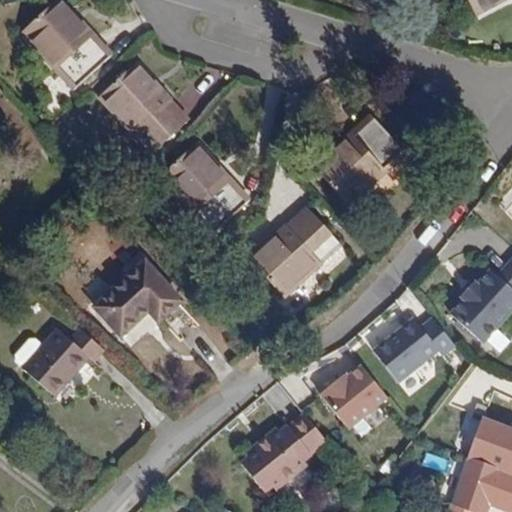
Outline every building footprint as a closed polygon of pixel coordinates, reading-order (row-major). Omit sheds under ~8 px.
[(96,36),(84,22),(78,28),(67,17),(73,11),(63,0),(57,0),(21,34),(75,91),(110,57),(94,37),(96,36)] [(468,0),(477,16),(506,0),(468,0)] [(78,28),(84,22),(73,11),(67,17),(78,28)] [(172,99),(161,87),(155,92),(144,81),(150,75),(139,62),(99,97),(152,155),(188,123),(170,102),(172,99)] [(155,92),(161,87),(150,75),(144,81),(155,92)] [(351,132),(338,145),(344,151),(332,161),(327,155),(313,167),(349,207),(407,154),(373,117),(353,135),(351,132)] [(232,179),(220,167),(214,173),(204,163),(210,156),(197,143),(159,178),(212,236),(248,201),(230,181),(232,179)] [(344,151),(338,145),(327,155),(332,161),(344,151)] [(214,173),(220,167),(210,156),(204,163),(214,173)] [(289,222),(275,235),(281,242),(270,252),(264,245),(250,258),(286,297),(342,245),(308,208),(292,225),(289,222)] [(281,242),(275,235),(264,245),(270,252),(281,242)] [(146,308),(150,313),(160,322),(183,301),(145,261),(95,308),(122,338),(143,319),(139,314),(146,308)] [(511,261),(497,278),(490,272),(477,287),(474,285),(461,299),(463,301),(450,317),(483,345),(511,312),(511,261)] [(143,319),(150,313),(146,308),(139,314),(143,319)] [(406,392),(460,349),(429,310),(375,352),(406,392)] [(94,363),(105,349),(81,329),(70,342),(57,330),(23,369),(55,397),(90,359),(94,363)] [(350,431),(391,399),(362,362),(321,394),(350,431)] [(323,442),(301,415),(286,428),(285,427),(277,433),(274,429),(243,455),(247,459),(239,465),(263,495),(271,488),(274,492),(304,467),(301,462),(309,456),(308,455),(323,442)] [(511,511),(511,429),(482,418),(449,505),(470,511),(487,511),(490,504),(501,476),(511,479),(511,493),(506,510),(511,511)] [(490,504),(506,510),(511,493),(511,479),(501,476),(490,504)]
